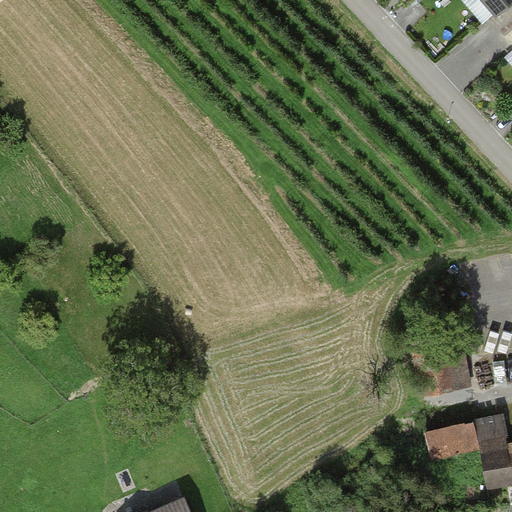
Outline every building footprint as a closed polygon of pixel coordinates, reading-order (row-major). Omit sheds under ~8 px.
[(511,0),(481,0),(498,17),(511,2),(511,0)] [(426,396),(474,388),(462,322),(414,331),(426,396)] [(511,484),(511,440),(511,441),(507,411),(478,416),(429,431),(436,461),(484,448),(490,488),(511,484)] [(187,494),(195,511),(223,511),(206,473),(194,479),(174,488),(179,498),(187,494)] [(179,498),(152,511),(195,511),(187,494),(179,498)]
